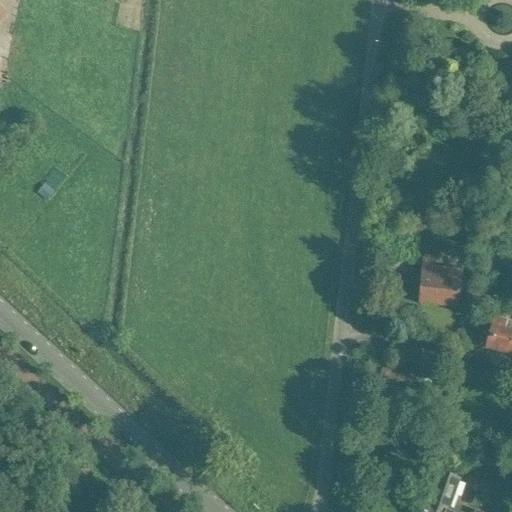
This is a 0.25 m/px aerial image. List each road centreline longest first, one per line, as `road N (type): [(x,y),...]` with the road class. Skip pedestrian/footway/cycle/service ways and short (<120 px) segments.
road 1 (unclassified): [(319,511),(377,0)]
road 2 (tertiary): [(216,511),(0,315)]
